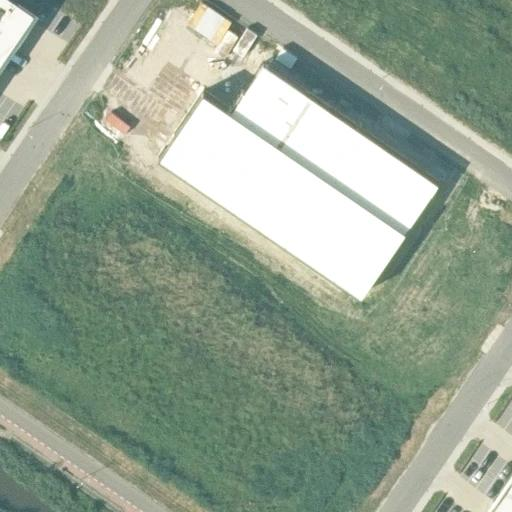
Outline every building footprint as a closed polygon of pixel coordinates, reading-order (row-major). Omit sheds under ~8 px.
[(23,0),(0,0),(0,49),(4,52),(34,7),(23,0)] [(203,89),(157,155),(360,294),(438,181),(330,107),(331,104),(330,103),(329,103),(307,88),(306,91),(263,62),(244,90),(241,88),(229,107),(229,106),(203,89)] [(64,167),(24,228),(88,270),(128,209),(64,167)] [(128,209),(88,270),(121,291),(161,231),(128,209)] [(161,231),(121,291),(150,310),(190,250),(161,231)] [(190,250),(150,310),(180,330),(220,271),(190,250)] [(511,511),(511,489),(505,484),(486,511),(511,511)]
